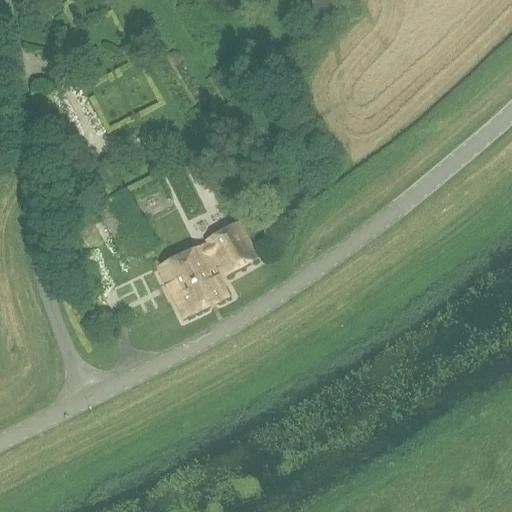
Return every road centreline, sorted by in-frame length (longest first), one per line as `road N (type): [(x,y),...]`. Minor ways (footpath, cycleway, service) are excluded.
road 1 (tertiary): [(85,400),(263,310),(511,112)]
road 2 (unclassified): [(85,400),(34,240),(1,0)]
